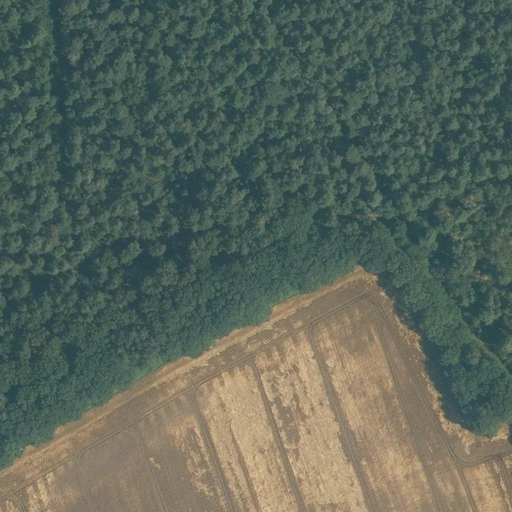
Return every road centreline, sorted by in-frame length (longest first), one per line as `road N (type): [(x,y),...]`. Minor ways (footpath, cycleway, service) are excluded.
road 1 (track): [(58,0),(59,161),(12,282)]
road 2 (track): [(511,374),(390,214)]
